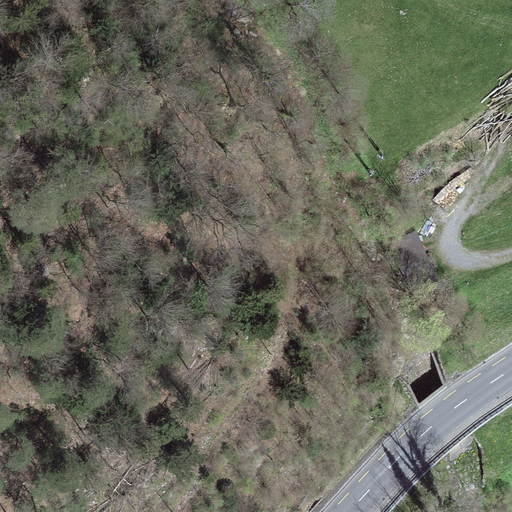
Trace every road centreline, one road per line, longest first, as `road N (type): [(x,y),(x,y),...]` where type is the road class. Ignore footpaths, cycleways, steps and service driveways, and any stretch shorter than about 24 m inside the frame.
road 1 (primary): [(511,369),(424,433),(349,511)]
road 2 (track): [(511,263),(480,266),(456,243),(458,223),(510,171)]
